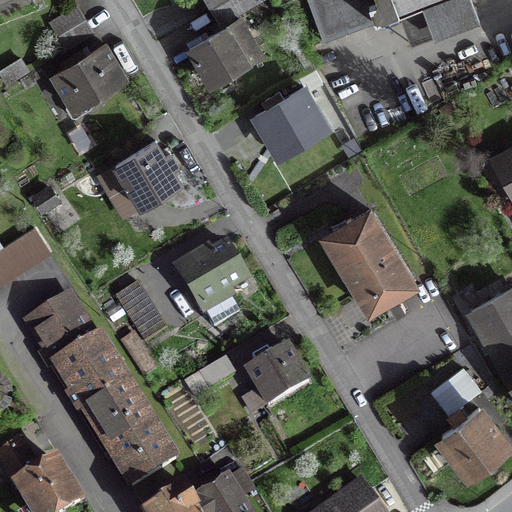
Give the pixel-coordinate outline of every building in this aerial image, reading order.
[(219,24),(245,9),(240,0),(228,0),(210,11),(222,30),(188,50),(209,86),(260,55),(239,20),(222,29),(219,24)] [(204,0),(210,11),(228,0),(204,0)] [(397,15),(391,0),(305,0),(322,43),(397,15)] [(391,0),(397,15),(435,0),(391,0)] [(83,21),(75,8),(49,24),(57,36),(83,21)] [(65,49),(90,34),(83,21),(57,36),(65,49)] [(103,46),(84,57),(80,51),(63,61),(66,68),(51,77),(72,111),(90,101),(99,98),(106,91),(124,80),(103,46)] [(325,128),(302,90),(255,118),(278,156),(325,128)] [(115,167),(139,208),(178,185),(170,171),(176,167),(169,155),(163,158),(154,144),(115,167)] [(511,203),(511,206),(510,208),(511,211),(511,150),(490,163),(511,203)] [(394,296),(412,285),(368,212),(323,238),(368,312),(386,301),(395,316),(404,311),(394,296)] [(0,250),(0,285),(49,255),(33,230),(0,250)] [(221,242),(176,269),(204,315),(227,301),(222,293),(244,280),(221,242)] [(165,329),(136,284),(114,298),(143,344),(165,329)] [(511,288),(469,313),(511,386),(511,288)] [(110,456),(130,489),(174,461),(97,337),(92,340),(68,301),(29,326),(46,352),(40,356),(48,369),(54,366),(72,393),(66,397),(76,414),(82,410),(100,439),(94,443),(105,460),(110,456)] [(139,345),(126,353),(141,377),(154,368),(139,345)] [(251,360),(255,366),(246,372),(267,407),(306,383),(285,348),(266,359),(262,353),(251,360)] [(208,390),(231,376),(222,360),(199,375),(208,390)] [(466,369),(434,392),(450,413),(481,391),(466,369)] [(507,449),(477,409),(440,437),(470,476),(507,449)] [(54,463),(34,475),(17,447),(0,457),(0,462),(30,511),(63,511),(78,503),(54,463)] [(184,489),(146,511),(244,511),(225,482),(192,503),(184,489)] [(321,511),(381,511),(361,484),(321,511)]
